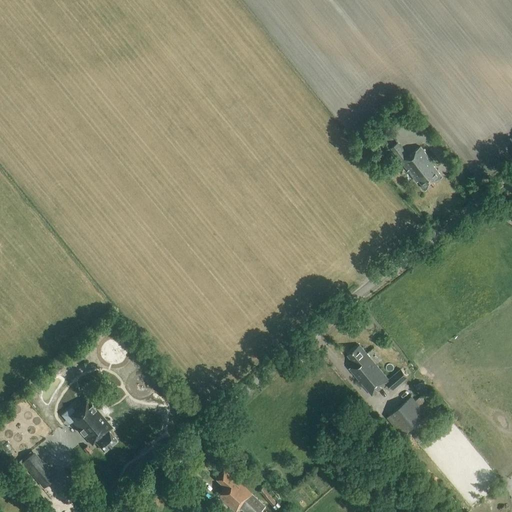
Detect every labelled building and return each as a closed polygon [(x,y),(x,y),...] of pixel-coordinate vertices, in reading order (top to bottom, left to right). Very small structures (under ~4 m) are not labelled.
[(414,113),(404,100),(397,106),(404,114),(405,113),(409,117),(414,113)] [(421,127),(410,136),(418,145),(429,136),(421,127)] [(398,144),(391,149),(416,183),(419,181),(425,190),(441,178),(433,166),(434,166),(420,147),(407,156),(398,144)] [(91,336),(97,331),(94,327),(88,332),(91,336)] [(373,345),(368,349),(378,362),(383,358),(373,345)] [(372,394),(374,392),(387,382),(393,389),(407,378),(401,371),(389,381),(360,346),(349,356),(355,364),(351,368),(372,394)] [(415,387),(419,393),(425,389),(421,382),(415,387)] [(415,401),(412,397),(387,418),(403,436),(427,415),(415,401)] [(105,451),(118,440),(109,430),(113,427),(89,400),(82,405),(81,403),(74,409),(72,407),(64,415),(71,423),(72,421),(93,445),(96,442),(105,451)] [(83,448),(89,455),(93,451),(87,445),(83,448)] [(33,452),(21,463),(37,482),(50,471),(33,452)] [(259,511),(265,506),(225,470),(217,479),(225,486),(217,495),(236,511),(240,507),(245,511),(259,511)] [(258,492),(271,507),(275,503),(262,488),(258,492)]
